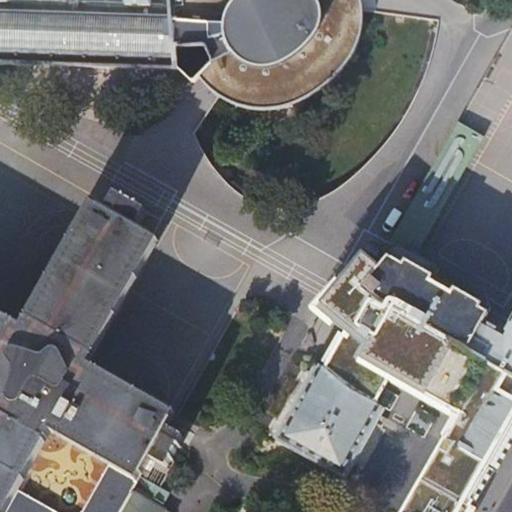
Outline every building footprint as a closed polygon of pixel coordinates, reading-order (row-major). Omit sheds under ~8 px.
[(0,0),(0,62),(176,67),(171,0),(0,0)] [(171,0),(176,67),(193,84),(200,77),(219,96),(234,104),(248,108),(261,109),(275,109),(289,106),(303,100),(316,92),(330,82),(341,70),(350,60),(357,45),(361,33),(362,21),(362,11),(361,1),(360,0),(171,0)] [(482,136),(459,124),(390,243),(399,248),(414,257),(482,136)] [(0,511),(15,511),(28,490),(58,434),(113,464),(141,479),(152,459),(167,467),(184,437),(168,428),(179,407),(94,361),(132,292),(159,242),(137,230),(146,213),(114,196),(105,213),(88,203),(23,322),(0,309),(0,511)] [(363,291),(384,307),(385,305),(511,384),(511,320),(504,334),(485,323),(492,312),(488,298),(414,257),(399,248),(380,270),(363,291)] [(445,443),(498,473),(511,448),(511,384),(385,305),(384,307),(363,291),(380,270),(363,257),(318,310),(349,339),(326,373),(377,406),(391,379),(460,417),(445,443)] [(320,368),(277,441),(345,480),(385,411),(377,406),(326,373),(320,368)] [(498,473),(445,443),(406,511),(475,511),(476,511),(498,473)] [(171,511),(134,492),(141,479),(113,464),(88,511),(69,511),(28,490),(15,511),(171,511)]
